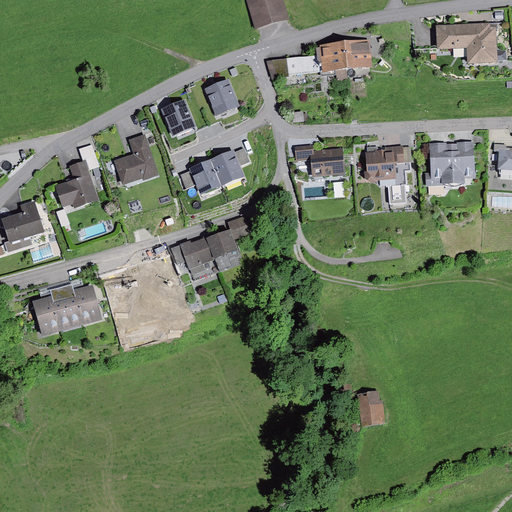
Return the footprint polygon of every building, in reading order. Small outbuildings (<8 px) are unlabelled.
[(286,0),(249,0),(258,33),(293,23),(286,0)] [(496,24),(437,26),(438,50),(465,49),(465,65),(498,64),(496,24)] [(370,39),(345,42),(348,71),(372,68),(370,39)] [(345,42),(321,44),(324,73),(348,71),(345,42)] [(316,56),(273,61),(278,78),(318,74),(316,56)] [(229,80),(205,90),(216,117),(240,107),(229,80)] [(184,101),(161,110),(172,137),(195,128),(184,101)] [(145,136),(129,141),(134,156),(115,162),(123,186),(158,175),(145,136)] [(475,142),(429,143),(430,175),(425,175),(426,188),(455,187),(467,187),(467,180),(476,180),(475,142)] [(506,144),(494,144),(494,152),(498,153),(497,171),(511,171),(511,149),(506,149),(506,144)] [(92,146),(82,150),(90,171),(100,167),(92,146)] [(313,147),(296,148),(297,162),(311,161),(312,178),(345,176),(343,150),(313,152),(313,147)] [(366,170),(364,173),(365,180),(369,184),(377,183),(378,181),(383,181),(382,165),(386,164),(385,152),(378,152),(378,147),(365,147),(366,170)] [(385,149),(385,152),(386,164),(404,163),(403,148),(385,149)] [(234,151),(212,160),(223,188),(246,178),(242,167),(250,164),(244,150),(235,154),(234,151)] [(191,172),(182,176),(187,189),(197,185),(202,196),(223,188),(212,160),(212,159),(189,168),(191,172)] [(74,180),(55,186),(62,209),(74,205),(76,210),(98,203),(85,162),(70,167),(74,180)] [(382,165),(383,181),(384,189),(388,189),(389,205),(407,204),(406,187),(407,186),(406,172),(412,172),(411,163),(404,163),(386,164),(382,165)] [(23,214),(3,220),(10,242),(5,244),(8,252),(33,245),(31,239),(45,235),(35,202),(21,206),(23,214)] [(229,224),(236,240),(256,232),(249,215),(229,224)] [(231,234),(207,242),(215,264),(238,256),(231,234)] [(191,243),(171,250),(177,267),(186,265),(189,273),(215,264),(207,242),(207,240),(191,245),(191,243)] [(165,247),(158,249),(160,256),(167,254),(165,247)] [(103,321),(92,286),(72,292),(74,298),(82,327),(103,321)] [(51,296),(50,289),(41,291),(42,298),(51,296)] [(51,297),(32,302),(42,337),(61,332),(53,304),(51,297)] [(74,298),(53,304),(61,332),(82,327),(74,298)] [(378,392),(357,394),(362,430),(387,427),(384,401),(380,402),(378,392)]
